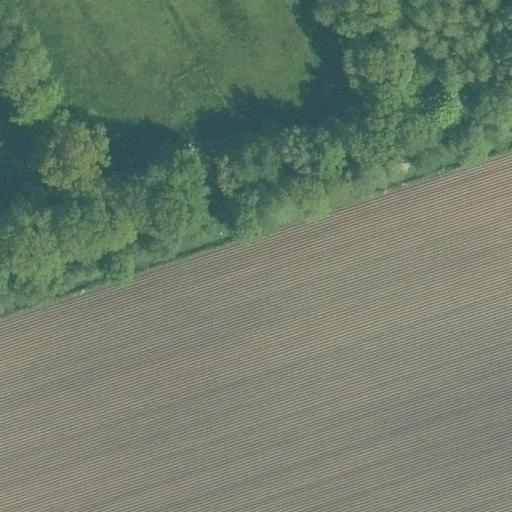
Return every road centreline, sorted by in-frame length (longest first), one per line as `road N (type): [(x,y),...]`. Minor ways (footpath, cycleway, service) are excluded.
road 1 (track): [(0,267),(355,150)]
road 2 (track): [(355,150),(511,97)]
